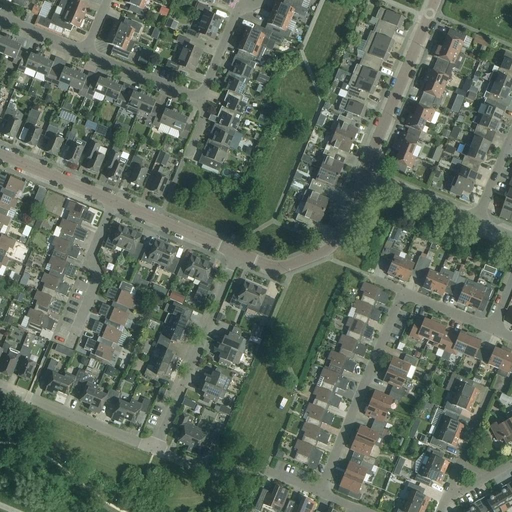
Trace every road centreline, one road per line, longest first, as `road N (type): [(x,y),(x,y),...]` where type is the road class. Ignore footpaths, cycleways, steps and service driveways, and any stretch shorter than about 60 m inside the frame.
road 1 (residential): [(320,492),(402,289),(487,324)]
road 2 (residential): [(154,448),(234,248)]
road 3 (residential): [(430,0),(362,174)]
road 4 (tertiary): [(362,174),(333,238),(317,254),(288,265),(234,248)]
road 5 (residential): [(154,448),(0,383)]
road 6 (residential): [(73,334),(92,283),(89,255),(112,200)]
road 7 (tertiary): [(234,248),(112,200)]
road 8 (residential): [(199,101),(84,56)]
road 9 (tertiary): [(476,220),(362,174)]
road 10 (tertiary): [(112,200),(0,151)]
